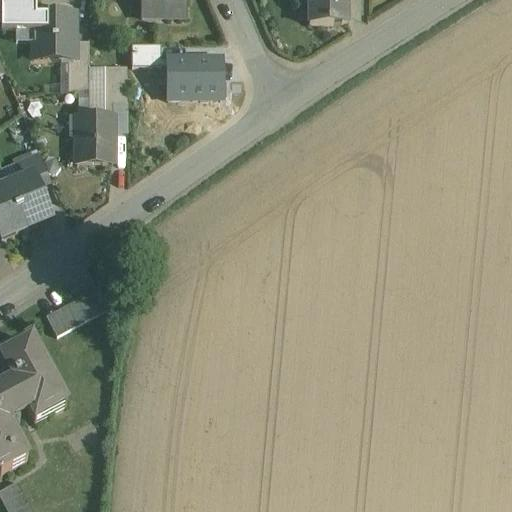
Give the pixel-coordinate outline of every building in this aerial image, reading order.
[(185,0),(141,0),(142,22),(186,22),(185,0)] [(346,0),(308,0),(309,28),(347,28),(346,0)] [(68,18),(34,18),(33,62),(73,62),(73,57),(75,57),(75,51),(75,30),(68,30),(68,18)] [(162,50),(131,50),(131,66),(162,66),(162,50)] [(89,51),(75,51),(75,57),(73,57),(73,62),(73,67),(68,67),(68,96),(89,94),(89,51)] [(222,63),(167,64),(167,104),(196,104),(196,102),(222,102),(222,63)] [(127,72),(104,72),(105,119),(111,119),(111,108),(127,108),(127,72)] [(105,119),(77,119),(77,168),(107,167),(107,142),(113,142),(113,119),(111,119),(105,119)] [(50,186),(39,159),(15,169),(15,170),(21,167),(27,181),(33,179),(38,191),(50,186)] [(27,181),(8,189),(26,233),(51,222),(38,191),(33,179),(27,181)] [(26,233),(8,189),(0,192),(0,241),(1,243),(26,233)] [(98,292),(45,320),(56,341),(109,312),(98,292)] [(31,345),(0,361),(0,375),(2,380),(0,380),(0,478),(27,464),(5,423),(26,412),(34,427),(66,410),(31,345)] [(31,511),(17,485),(0,494),(0,502),(5,511),(31,511)]
